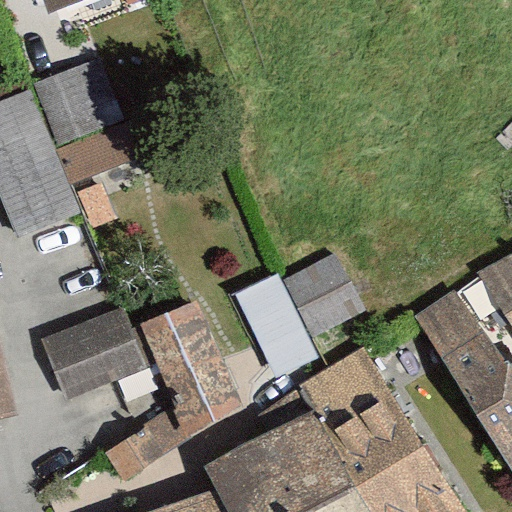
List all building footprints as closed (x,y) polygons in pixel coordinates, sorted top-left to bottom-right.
[(48,0),(53,12),(81,0),(48,0)] [(98,55),(0,96),(0,200),(18,242),(85,214),(59,153),(128,124),(98,55)] [(143,511),(477,511),(363,344),(378,335),(332,249),(239,295),(276,370),(257,377),(251,353),(232,365),(206,300),(145,322),(189,421),(171,432),(164,418),(113,454),(133,481),(161,466),(178,497),(143,511)] [(511,258),(415,319),(511,473),(511,258)] [(49,340),(71,403),(150,375),(127,312),(49,340)] [(0,418),(17,415),(0,333),(0,418)]
